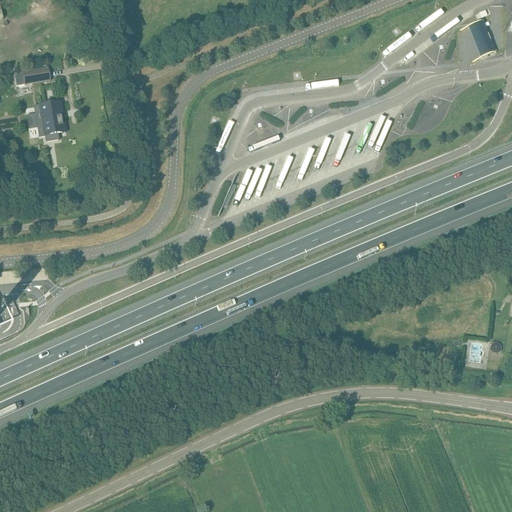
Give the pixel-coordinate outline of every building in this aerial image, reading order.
[(483,23),(468,29),(472,40),(479,59),(494,54),(487,35),(483,23)] [(50,82),(48,69),(14,74),(16,87),(50,82)] [(41,114),(35,115),(37,123),(39,138),(44,137),(45,137),(46,143),(59,140),(58,135),(63,134),(60,118),(59,119),(58,113),(62,112),(60,103),(51,105),(39,107),(41,114)] [(368,143),(383,149),(394,123),(381,117),(378,124),(370,121),(366,132),(358,129),(355,138),(348,135),(345,144),(350,146),(349,150),(355,153),(358,146),(365,149),(368,143)] [(281,136),(250,145),(252,152),(283,143),(281,136)] [(299,170),(307,153),(302,151),(294,168),(299,170)] [(231,191),(264,192),(274,168),(270,168),(259,164),(256,173),(247,170),(243,180),(236,178),(231,191)] [(465,340),(464,365),(480,366),(481,340),(465,340)]
